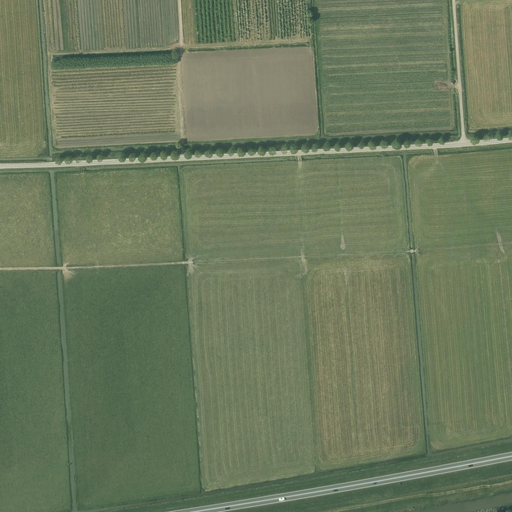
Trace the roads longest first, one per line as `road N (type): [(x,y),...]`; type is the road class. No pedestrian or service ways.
road 1 (unclassified): [(0,166),(464,144)]
road 2 (trunk): [(199,511),(511,457)]
road 3 (track): [(184,159),(179,0)]
road 4 (unclassified): [(464,144),(453,0)]
